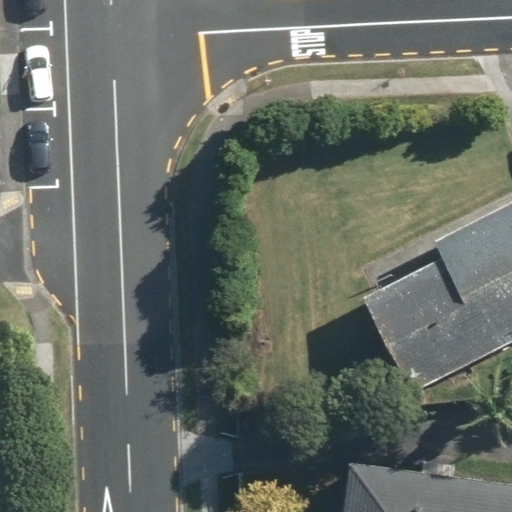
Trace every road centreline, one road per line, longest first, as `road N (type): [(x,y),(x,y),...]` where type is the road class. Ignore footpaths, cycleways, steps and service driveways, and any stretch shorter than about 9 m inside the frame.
road 1 (residential): [(106,46),(132,511)]
road 2 (residential): [(106,46),(511,26)]
